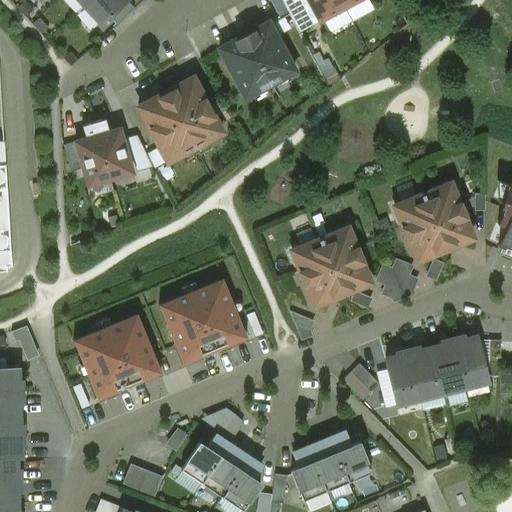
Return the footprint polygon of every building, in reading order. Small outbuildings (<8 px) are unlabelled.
[(91,0),(85,6),(100,24),(109,16),(126,0),(91,0)] [(135,8),(126,0),(109,16),(117,25),(135,8)] [(313,0),(285,0),(300,27),(322,15),(313,0)] [(313,0),(322,15),(347,2),(346,0),(313,0)] [(267,22),(218,48),(244,98),(293,71),(267,22)] [(203,99),(191,78),(164,92),(193,147),(195,146),(194,144),(218,132),(218,133),(221,132),(213,117),(214,116),(204,98),(203,99)] [(164,92),(137,107),(148,128),(146,129),(156,147),(158,146),(166,161),(168,160),(168,159),(191,146),(192,148),(193,147),(164,92)] [(104,112),(93,115),(111,177),(135,170),(120,121),(108,125),(104,112)] [(111,177),(92,115),(81,118),(85,131),(73,135),(87,184),(111,177)] [(0,271),(7,272),(7,267),(12,266),(4,141),(0,141),(0,271)] [(511,178),(500,207),(504,208),(497,224),(505,227),(498,244),(511,249),(511,178)] [(452,192),(448,183),(442,186),(421,194),(444,249),(471,238),(463,218),(465,217),(459,203),(457,203),(452,192)] [(444,249),(421,194),(400,203),(394,206),(397,214),(397,215),(401,226),(400,227),(406,241),(407,241),(416,261),(444,249)] [(340,230),(318,239),(341,294),(369,283),(360,262),(362,262),(356,247),(354,248),(349,236),(343,238),(340,230)] [(318,239),(296,248),(300,256),(294,258),(299,270),(297,271),(303,286),(305,285),(313,305),(341,294),(318,239)] [(408,264),(394,258),(390,267),(405,274),(408,264)] [(432,259),(426,274),(436,278),(442,263),(432,259)] [(390,267),(381,263),(375,278),(384,282),(390,267)] [(384,282),(380,292),(390,296),(396,281),(390,267),(384,282)] [(405,274),(390,267),(396,281),(410,287),(414,278),(405,274)] [(222,278),(158,304),(183,364),(246,338),(222,278)] [(403,298),(396,281),(390,296),(393,302),(403,298)] [(410,287),(396,281),(403,298),(413,294),(410,287)] [(368,297),(354,291),(349,301),(364,307),(368,297)] [(289,311),(295,324),(310,330),(315,321),(289,311)] [(74,339),(98,398),(162,372),(137,313),(74,339)] [(310,330),(295,324),(302,341),(312,336),(310,330)] [(475,336),(463,339),(462,336),(451,339),(463,388),(486,382),(475,336)] [(451,339),(440,342),(441,345),(429,348),(441,393),(463,388),(451,339)] [(499,341),(487,340),(487,376),(499,377),(499,341)] [(429,348),(418,350),(417,347),(406,350),(419,399),(441,393),(429,348)] [(406,350),(395,353),(396,356),(384,359),(395,405),(419,399),(406,350)] [(378,383),(359,363),(351,371),(370,391),(378,383)] [(17,369),(6,369),(0,369),(0,391),(18,391),(18,385),(18,381),(17,369)] [(368,392),(349,372),(341,380),(360,400),(368,392)] [(18,398),(18,391),(0,391),(0,414),(19,414),(18,402),(18,398)] [(19,425),(19,414),(0,414),(0,436),(19,436),(19,430),(19,425)] [(177,429),(167,442),(177,449),(186,436),(177,429)] [(358,443),(349,446),(343,432),(328,438),(346,482),(370,472),(358,443)] [(206,448),(199,443),(190,457),(181,470),(182,470),(202,484),(227,447),(228,444),(215,435),(206,448)] [(19,443),(19,436),(0,436),(0,458),(16,458),(16,459),(20,459),(19,447),(19,443)] [(346,482),(328,438),(329,441),(308,450),(307,446),(306,447),(325,491),(346,482)] [(227,447),(202,484),(222,497),(246,460),(227,447)] [(306,447),(292,453),(298,468),(289,471),(302,501),(325,491),(306,447)] [(180,450),(163,476),(173,482),(182,470),(181,470),(190,457),(180,450)] [(246,460),(222,497),(242,511),(260,484),(253,479),(262,466),(248,457),(246,460)] [(0,480),(16,481),(16,474),(16,470),(16,459),(16,458),(0,458),(0,480)] [(159,479),(128,467),(122,483),(153,496),(159,479)] [(287,476),(275,474),(272,495),(271,502),(282,504),(287,476)] [(16,487),(16,481),(0,480),(0,502),(17,503),(16,492),(16,487)] [(260,493),(257,511),(269,511),(271,502),(272,495),(260,493)] [(16,511),(17,503),(0,502),(0,511),(16,511)]
